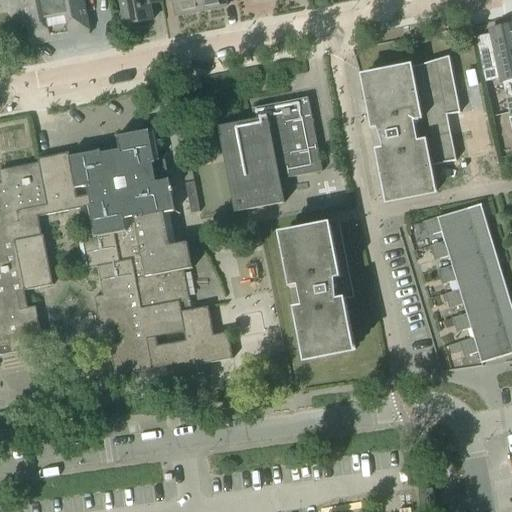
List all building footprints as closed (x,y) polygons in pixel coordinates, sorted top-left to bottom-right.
[(82,0),(21,0),(30,46),(89,35),(82,0)] [(119,0),(124,26),(151,21),(147,0),(119,0)] [(171,0),(175,16),(200,12),(198,0),(171,0)] [(198,0),(200,12),(225,7),(224,0),(198,0)] [(511,27),(511,24),(490,29),(501,82),(509,117),(511,116),(511,27)] [(408,64),(358,75),(368,129),(374,128),(379,148),(371,150),(382,203),(436,193),(431,167),(456,162),(447,117),(460,114),(449,57),(429,63),(429,64),(409,70),(408,64)] [(468,83),(472,110),(490,108),(486,80),(468,83)] [(253,121),(218,128),(234,214),(283,204),(279,181),(322,172),(316,144),(312,145),(304,100),(251,110),(253,121)] [(204,129),(191,132),(195,146),(207,145),(204,129)] [(0,345),(9,344),(11,353),(43,347),(35,307),(19,310),(15,292),(52,285),(42,235),(40,235),(37,216),(87,206),(93,238),(81,240),(87,270),(96,268),(101,296),(93,298),(99,329),(116,326),(119,343),(108,345),(115,377),(172,366),(174,379),(204,373),(203,365),(220,362),(231,360),(227,333),(212,336),(207,308),(191,311),(184,271),(192,270),(187,244),(170,247),(164,215),(174,213),(168,180),(158,182),(148,130),(117,137),(119,150),(101,154),(100,151),(69,157),(68,153),(38,159),(39,163),(0,170),(0,176),(1,183),(0,183),(0,345)] [(185,184),(191,215),(200,213),(194,182),(185,184)] [(480,206),(422,223),(424,232),(430,230),(432,236),(440,233),(443,243),(488,230),(480,206)] [(414,226),(416,234),(424,231),(421,224),(414,226)] [(330,227),(278,238),(303,361),(354,351),(344,299),(336,301),(334,281),(335,281),(330,227)] [(443,243),(429,247),(432,256),(437,254),(439,260),(448,257),(451,267),(495,254),(488,230),(443,243)] [(451,267),(436,272),(439,280),(445,278),(447,284),(455,281),(458,291),(502,278),(495,254),(451,267)] [(226,279),(260,278),(259,266),(225,267),(226,279)] [(458,291),(444,296),(446,304),(452,302),(454,308),(462,305),(465,315),(510,302),(502,278),(458,291)] [(277,303),(274,281),(253,285),(256,306),(277,303)] [(511,309),(510,302),(465,315),(451,320),(454,328),(459,326),(461,332),(470,330),(473,340),(511,327),(511,309)] [(450,319),(442,321),(445,329),(452,326),(450,319)] [(511,327),(473,340),(458,344),(461,352),(467,350),(469,356),(477,354),(481,365),(511,355),(511,327)] [(434,511),(431,489),(417,492),(419,511),(434,511)]
